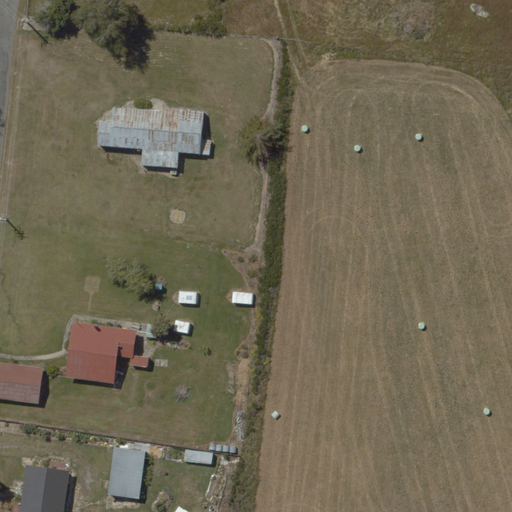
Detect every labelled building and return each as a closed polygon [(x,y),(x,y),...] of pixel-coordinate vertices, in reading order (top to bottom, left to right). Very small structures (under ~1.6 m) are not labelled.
[(38,0),(36,20),(79,26),(82,0),(38,0)] [(204,131),(104,124),(101,163),(133,166),(132,182),(169,185),(170,168),(201,171),(204,131)] [(76,333),(69,392),(115,397),(117,379),(148,383),(150,364),(133,362),(136,339),(76,333)] [(0,383),(0,412),(33,417),(37,388),(0,383)] [(43,425),(0,421),(0,434),(42,439),(43,425)] [(214,451),(186,448),(185,461),(213,464),(214,451)] [(172,452),(151,449),(149,464),(170,467),(172,452)] [(107,470),(103,508),(134,511),(135,511),(140,474),(107,470)] [(28,477),(23,511),(57,511),(62,481),(28,477)]
